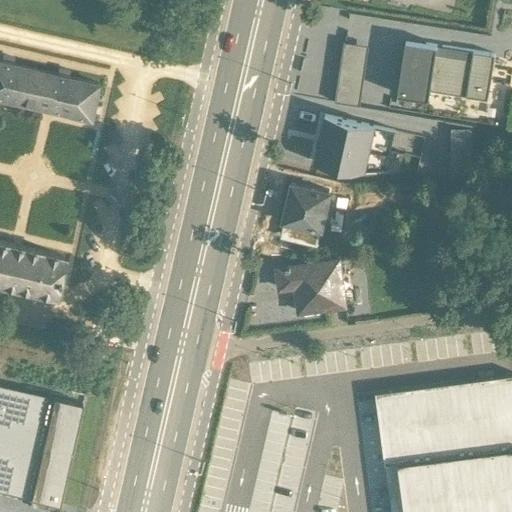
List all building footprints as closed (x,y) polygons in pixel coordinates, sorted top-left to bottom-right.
[(402,58),(397,94),(426,98),(428,89),(486,98),(493,56),(425,42),(407,38),(402,58)] [(367,45),(343,41),(334,101),(358,105),(367,45)] [(0,97),(92,119),(93,118),(100,84),(99,83),(0,60),(0,97)] [(324,114),(313,162),(349,169),(385,168),(394,130),(324,114)] [(471,162),(471,125),(452,125),(452,162),(471,162)] [(396,128),(393,144),(420,149),(423,133),(396,128)] [(322,232),(331,192),(291,182),(288,195),(289,195),(288,200),(283,199),(275,240),(296,244),(297,241),(316,245),(319,231),(322,232)] [(0,282),(53,295),(62,256),(61,255),(0,241),(0,282)] [(277,268),(279,287),(295,285),(299,311),(343,304),(341,289),(350,287),(348,272),(342,272),(340,259),(277,268)] [(511,368),(375,387),(384,456),(511,438),(511,368)] [(0,491),(57,504),(58,504),(81,402),(0,383),(0,491)] [(511,511),(511,438),(384,456),(391,511),(511,511)]
